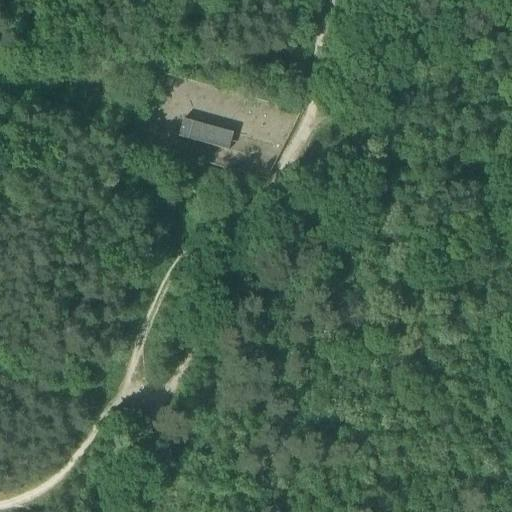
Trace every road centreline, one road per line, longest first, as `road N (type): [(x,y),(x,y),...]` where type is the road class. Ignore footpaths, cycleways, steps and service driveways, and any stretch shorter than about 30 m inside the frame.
road 1 (track): [(327,0),(312,56),(311,107),(150,418)]
road 2 (track): [(0,85),(70,110),(120,147),(190,175),(216,229)]
road 3 (track): [(216,229),(175,269),(123,403)]
road 4 (track): [(123,403),(65,479),(0,505)]
